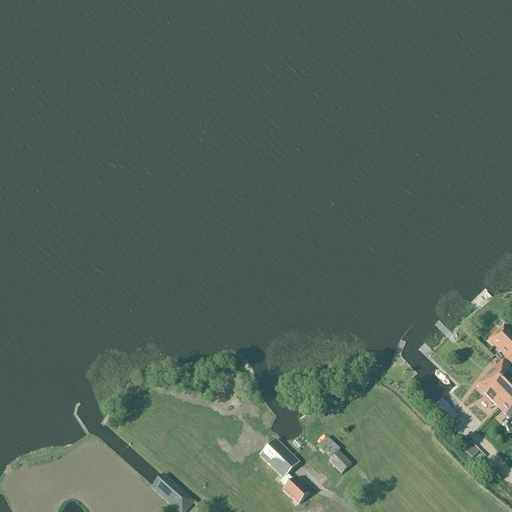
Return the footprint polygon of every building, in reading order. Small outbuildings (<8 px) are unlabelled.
[(499,330),(488,341),(511,365),(511,333),(505,326),(500,331),(499,330)] [(511,365),(506,360),(504,362),(503,360),(486,376),(476,386),(485,396),(493,388),(503,399),(496,406),(507,418),(501,425),(509,433),(511,430),(511,369),(509,367),(511,365)] [(458,417),(442,401),(434,409),(450,425),(458,417)] [(330,460),(329,462),(342,475),(351,465),(339,453),(340,451),(326,438),(317,449),(330,460)] [(295,468),(299,464),(275,441),(260,457),(283,480),(288,475),(295,468)] [(478,468),(484,473),(492,465),(487,460),(478,468)] [(186,497),(168,481),(163,477),(153,488),(158,492),(176,509),(186,497)] [(290,499),(291,498),(298,506),(308,495),(293,480),(282,491),(290,499)]
